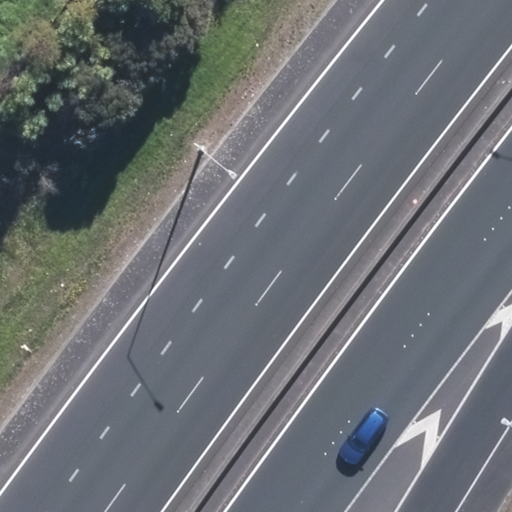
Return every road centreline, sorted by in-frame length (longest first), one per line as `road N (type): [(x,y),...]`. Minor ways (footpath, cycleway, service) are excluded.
road 1 (motorway): [(108,511),(475,0)]
road 2 (motorway): [(511,192),(279,511)]
road 3 (motorway): [(511,374),(426,511)]
